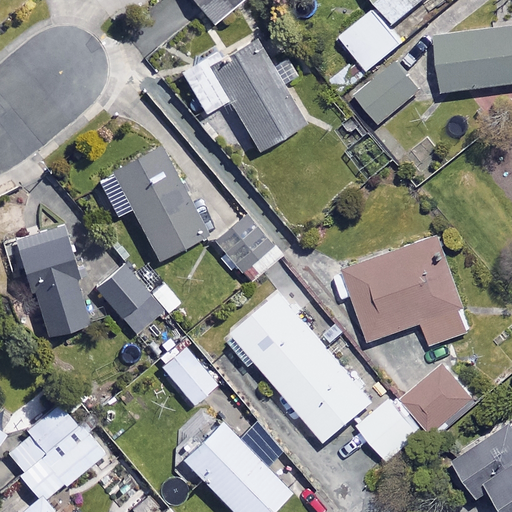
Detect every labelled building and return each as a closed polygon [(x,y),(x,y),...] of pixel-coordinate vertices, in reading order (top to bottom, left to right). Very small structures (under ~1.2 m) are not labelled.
[(245,0),(195,0),(216,25),(245,0)] [(379,0),(400,24),(428,0),(379,0)] [(406,45),(379,10),(345,36),(372,71),(406,45)] [(511,84),(511,28),(443,38),(450,93),(511,84)] [(306,126),(285,89),(302,78),(287,52),(269,62),(258,43),(225,62),(219,52),(184,73),(208,114),(232,101),(262,152),(306,126)] [(423,92),(400,63),(360,94),(382,123),(423,92)] [(209,236),(161,145),(99,178),(120,217),(135,209),(162,260),(209,236)] [(271,247),(252,222),(221,245),(239,271),(271,247)] [(83,275),(66,224),(19,241),(53,338),(93,324),(77,277),(83,275)] [(346,303),(360,298),(375,341),(428,323),(435,345),(473,332),(441,239),(336,275),(346,303)] [(164,312),(125,263),(97,286),(136,334),(164,312)] [(378,402),(287,295),(240,335),(331,442),(378,402)] [(220,384),(183,340),(159,360),(196,404),(220,384)] [(478,403),(453,367),(410,396),(435,433),(478,403)] [(425,433),(397,398),(362,425),(391,461),(425,433)] [(106,452),(64,402),(7,450),(25,471),(21,475),(46,504),(106,452)] [(285,450),(258,422),(240,439),(225,424),(187,461),(236,511),(274,511),(293,494),(267,468),(285,450)] [(511,428),(462,461),(485,497),(499,488),(511,507),(511,428)] [(51,511),(38,496),(19,511),(51,511)]
